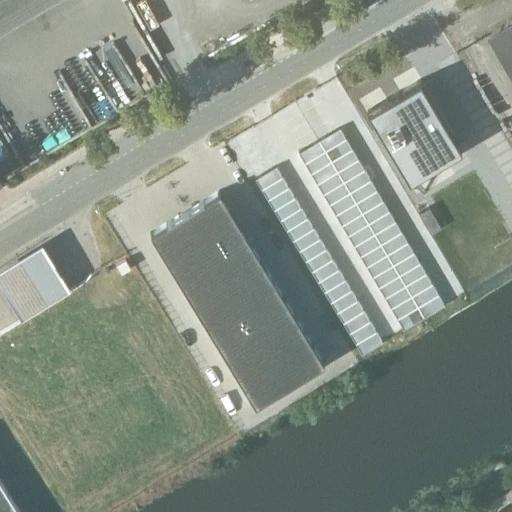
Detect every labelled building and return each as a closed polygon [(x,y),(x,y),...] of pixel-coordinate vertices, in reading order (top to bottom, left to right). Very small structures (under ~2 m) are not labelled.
[(511,19),(490,33),(511,69),(511,19)] [(418,78),(366,109),(407,178),(459,147),(418,78)] [(339,126),(318,139),(324,149),(345,137),(339,126)] [(345,137),(324,149),(331,160),(351,148),(345,137)] [(318,139),(298,151),(304,161),(324,149),(318,139)] [(351,148),(331,160),(337,170),(357,158),(351,148)] [(324,149),(304,161),(310,172),(331,160),(324,149)] [(357,158),(337,170),(343,180),(363,168),(357,158)] [(331,160),(310,172),(316,182),(337,170),(331,160)] [(275,165),(255,177),(261,188),(281,175),(275,165)] [(363,168),(343,180),(349,190),(370,178),(363,168)] [(337,170),(316,182),(322,192),(343,180),(337,170)] [(281,175),(261,188),(267,198),(288,185),(281,175)] [(370,178),(349,190),(355,201),(376,189),(370,178)] [(343,180),(322,192),(328,203),(349,190),(343,180)] [(288,185),(267,198),(273,208),(294,196),(288,185)] [(376,189),(355,201),(361,211),(382,199),(376,189)] [(349,190),(328,203),(335,213),(355,201),(349,190)] [(217,192),(147,234),(250,406),(320,365),(217,192)] [(294,196),(273,208),(280,218),(300,206),(294,196)] [(382,199),(361,211),(367,221),(388,209),(382,199)] [(355,201),(335,213),(341,223),(361,211),(355,201)] [(300,206),(280,218),(286,229),(306,216),(300,206)] [(428,206),(418,212),(430,233),(441,227),(428,206)] [(388,209),(367,221),(374,232),(394,219),(388,209)] [(361,211),(341,223),(347,234),(367,221),(361,211)] [(306,216),(286,229),(292,239),(313,226),(306,216)] [(394,219),(374,232),(380,242),(400,230),(394,219)] [(367,221),(347,234),(353,244),(374,232),(367,221)] [(313,226),(292,239),(298,249),(319,237),(313,226)] [(400,230),(380,242),(386,252),(406,240),(400,230)] [(374,232),(353,244),(359,254),(380,242),(374,232)] [(319,237),(298,249),(305,259),(325,247),(319,237)] [(0,262),(0,281),(19,313),(68,284),(40,238),(0,262)] [(406,240),(386,252),(392,263),(413,250),(406,240)] [(380,242),(359,254),(365,265),(386,252),(380,242)] [(325,247),(305,259),(311,270),(331,257),(325,247)] [(413,250),(392,263),(398,273),(419,261),(413,250)] [(386,252),(365,265),(371,275),(392,263),(386,252)] [(331,257),(311,270),(317,280),(338,267),(331,257)] [(419,261),(398,273),(404,283),(425,271),(419,261)] [(392,263),(371,275),(377,285),(398,273),(392,263)] [(338,267),(317,280),(323,290),(344,278),(338,267)] [(425,271),(404,283),(410,294),(431,281),(425,271)] [(398,273),(377,285),(384,296),(404,283),(398,273)] [(344,278),(323,290),(330,300),(350,288),(344,278)] [(431,281),(410,294),(416,304),(437,292),(431,281)] [(404,283),(384,296),(390,306),(410,294),(404,283)] [(350,288),(330,300),(336,311),(356,298),(350,288)] [(437,292),(416,304),(423,314),(443,302),(437,292)] [(410,294),(390,306),(396,316),(416,304),(410,294)] [(356,298),(336,311),(342,321),(363,308),(356,298)] [(120,300),(110,306),(114,313),(125,306),(120,300)] [(416,304),(396,316),(402,327),(423,314),(416,304)] [(110,306),(100,312),(115,336),(125,329),(118,318),(114,313),(110,306)] [(125,306),(114,313),(118,318),(127,312),(125,306)] [(363,308),(342,321),(348,331),(369,319),(363,308)] [(100,312),(90,319),(105,342),(115,336),(100,312)] [(127,312),(118,318),(125,329),(135,323),(127,312)] [(90,319),(80,325),(95,348),(105,342),(90,319)] [(369,319),(348,331),(355,341),(375,329),(369,319)] [(80,325),(70,331),(84,354),(95,348),(80,325)] [(375,329),(355,341),(361,352),(381,339),(375,329)] [(70,331),(60,337),(75,360),(84,354),(70,331)] [(60,337),(50,343),(65,367),(75,360),(60,337)] [(50,343),(39,350),(54,373),(65,367),(50,343)] [(151,349),(141,355),(147,365),(157,359),(151,349)] [(39,350),(29,356),(44,379),(54,373),(39,350)] [(141,355),(121,368),(135,391),(145,385),(156,379),(151,372),(147,365),(141,355)] [(29,356),(19,362),(34,386),(44,379),(29,356)] [(157,359),(147,365),(151,372),(161,366),(157,359)] [(19,362),(9,369),(24,392),(34,386),(19,362)] [(161,366),(151,372),(156,379),(165,373),(161,366)] [(121,368),(111,374),(125,398),(135,391),(121,368)] [(9,369),(0,374),(0,377),(14,398),(24,392),(9,369)] [(165,373),(156,379),(160,386),(170,380),(165,373)] [(111,374),(100,381),(115,404),(125,398),(111,374)] [(0,377),(0,398),(4,404),(14,398),(0,377)] [(156,379),(145,385),(160,409),(170,402),(164,393),(160,386),(156,379)] [(170,380),(160,386),(164,393),(174,387),(170,380)] [(100,381),(90,387),(105,410),(115,404),(100,381)] [(145,385),(135,391),(150,415),(160,409),(145,385)] [(90,387),(80,393),(95,416),(105,410),(90,387)] [(174,387),(164,393),(170,402),(180,396),(174,387)] [(135,391),(125,398),(140,421),(150,415),(135,391)] [(80,393),(70,399),(85,423),(95,416),(80,393)] [(125,398),(115,404),(130,428),(140,421),(125,398)] [(70,399),(60,406),(74,429),(85,423),(70,399)] [(115,404),(105,410),(120,434),(130,428),(115,404)] [(60,406),(50,412),(64,435),(74,429),(60,406)] [(105,410),(95,416),(109,440),(120,434),(105,410)] [(50,412),(40,418),(54,442),(64,435),(50,412)] [(210,413),(200,420),(207,430),(217,424),(210,413)] [(95,416),(85,423),(99,446),(109,440),(95,416)] [(40,418),(30,424),(44,448),(54,442),(40,418)] [(200,420),(190,426),(205,449),(215,443),(211,437),(207,430),(200,420)] [(85,423),(74,429),(89,453),(99,446),(85,423)] [(30,424),(20,430),(34,454),(44,448),(30,424)] [(217,424),(207,430),(211,437),(221,430),(217,424)] [(190,426),(180,432),(195,456),(205,449),(190,426)] [(74,429),(64,435),(79,459),(89,453),(74,429)] [(20,430),(10,437),(24,460),(34,454),(20,430)] [(221,430),(211,437),(215,443),(225,437),(221,430)] [(180,432),(170,438),(184,462),(195,456),(180,432)] [(64,435),(54,442),(69,465),(79,459),(64,435)] [(170,438),(160,445),(174,468),(184,462),(170,438)] [(54,442),(44,448),(58,472),(69,465),(54,442)] [(160,445),(150,451),(164,474),(174,468),(160,445)] [(44,448),(34,454),(48,478),(58,472),(44,448)] [(150,451),(139,457),(154,481),(164,474),(150,451)] [(34,454),(24,460),(39,484),(48,478),(34,454)] [(139,457),(130,463),(144,487),(154,481),(139,457)] [(130,463),(119,470),(134,493),(144,487),(130,463)] [(119,470),(109,476),(124,499),(134,493),(119,470)] [(109,476),(99,482),(114,506),(124,499),(109,476)] [(0,511),(19,511),(0,480),(0,511)] [(99,482),(89,489),(104,511),(114,506),(99,482)] [(89,489),(79,495),(89,511),(103,511),(104,511),(89,489)] [(89,511),(79,495),(69,501),(75,511),(89,511)] [(75,511),(69,501),(59,507),(61,511),(75,511)]
